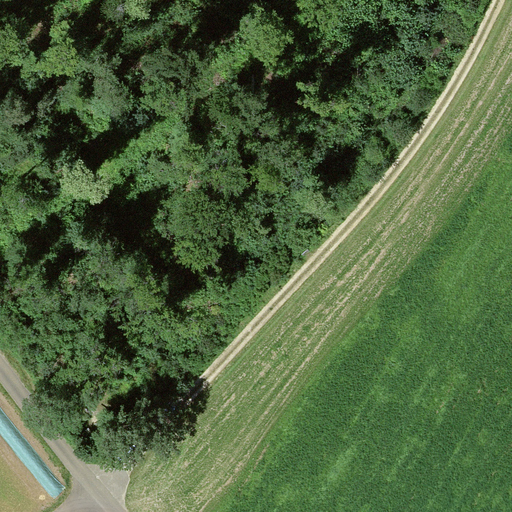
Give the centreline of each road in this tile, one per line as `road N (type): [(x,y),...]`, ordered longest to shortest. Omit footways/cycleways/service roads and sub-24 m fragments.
road 1 (track): [(105,497),(150,435),(374,198),(465,73),(501,0)]
road 2 (track): [(105,497),(0,351)]
